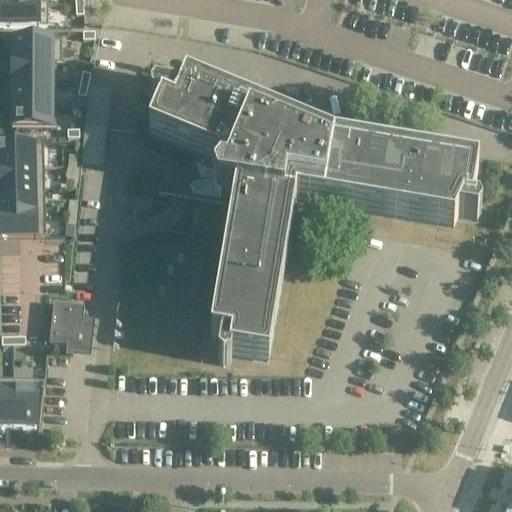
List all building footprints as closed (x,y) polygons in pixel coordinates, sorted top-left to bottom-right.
[(43,7),(0,6),(0,28),(47,28),(47,5),(43,5),(43,7)] [(83,6),(75,6),(76,18),(84,18),(83,6)] [(61,42),(12,42),(12,64),(56,64),(56,66),(61,66),(61,42)] [(56,64),(12,64),(12,86),(56,86),(56,66),(56,64)] [(82,75),(80,86),(88,88),(90,77),(82,75)] [(56,86),(12,86),(12,108),(56,108),(56,86)] [(80,86),(77,98),(85,99),(88,88),(80,86)] [(231,358),(268,364),(295,202),(453,229),(457,219),(476,222),(481,216),(478,209),(471,208),(478,172),(333,147),(185,86),(180,98),(154,93),(150,98),(151,105),(160,108),(148,136),(207,160),(207,162),(186,175),(193,198),(220,203),(221,195),(235,197),(211,341),(221,342),(218,364),(223,368),(230,366),(231,358)] [(105,124),(109,103),(90,99),(86,120),(105,124)] [(56,108),(12,108),(12,130),(56,130),(56,108)] [(79,133),(67,133),(67,141),(79,141),(79,133)] [(43,146),(0,147),(0,170),(44,170),(43,146)] [(69,158),(68,170),(76,171),(77,159),(69,158)] [(44,170),(0,170),(0,193),(44,193),(44,170)] [(68,170),(66,182),(74,183),(76,171),(68,170)] [(0,216),(45,216),(44,193),(0,193),(0,216)] [(69,203),(68,215),(82,213),(83,201),(69,203)] [(68,215),(66,227),(80,225),(82,213),(68,215)] [(45,216),(0,216),(0,240),(45,240),(45,216)] [(70,354),(87,355),(89,331),(82,330),(84,310),(53,307),(49,345),(71,348),(70,354)] [(20,340),(13,341),(13,349),(25,348),(25,340),(20,340)] [(13,341),(1,341),(2,349),(13,349),(13,341)] [(13,382),(0,381),(0,430),(13,431),(13,382)] [(36,382),(13,382),(13,431),(35,431),(36,382)]
